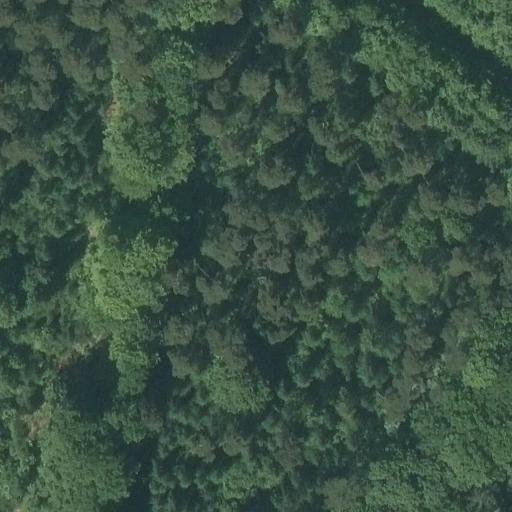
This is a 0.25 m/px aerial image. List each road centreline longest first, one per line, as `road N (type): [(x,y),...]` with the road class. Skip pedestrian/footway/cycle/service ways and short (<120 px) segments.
road 1 (track): [(169,0),(69,511)]
road 2 (track): [(371,511),(511,306)]
